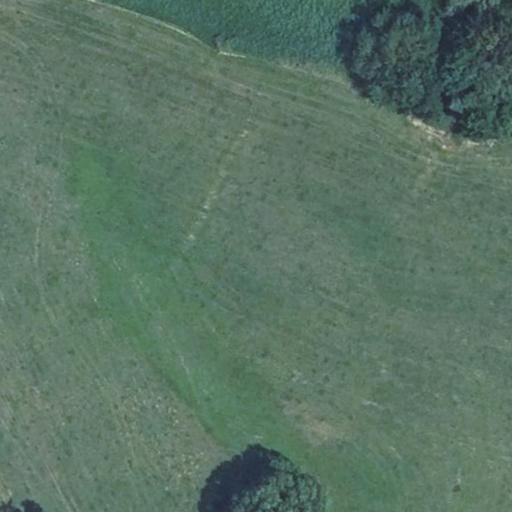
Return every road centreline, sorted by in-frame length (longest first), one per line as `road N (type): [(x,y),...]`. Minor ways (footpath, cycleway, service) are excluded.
road 1 (track): [(511,187),(192,89),(0,12)]
road 2 (track): [(77,511),(0,361)]
